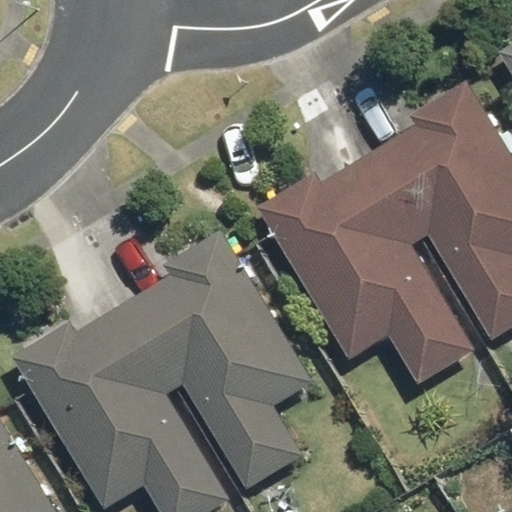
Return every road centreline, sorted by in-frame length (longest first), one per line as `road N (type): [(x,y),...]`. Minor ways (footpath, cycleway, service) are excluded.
road 1 (residential): [(316,0),(250,25),(119,26)]
road 2 (residential): [(0,166),(45,136),(94,75),(119,26)]
